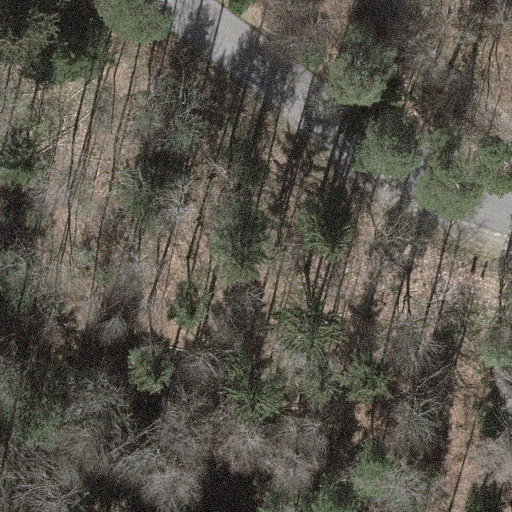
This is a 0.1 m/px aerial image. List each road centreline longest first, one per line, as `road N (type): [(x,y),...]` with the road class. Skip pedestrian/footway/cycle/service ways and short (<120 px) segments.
road 1 (tertiary): [(511,227),(486,221),(154,0)]
road 2 (track): [(398,0),(511,137)]
